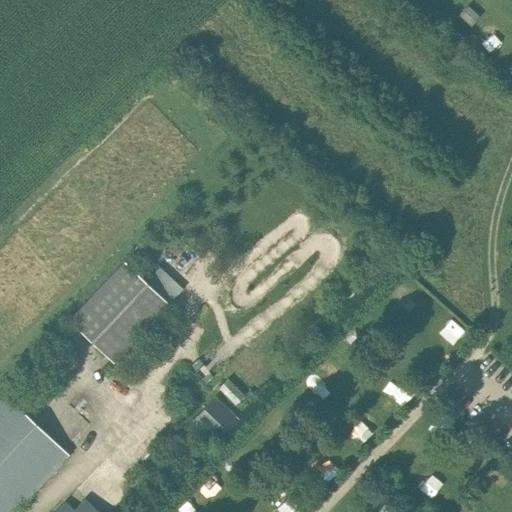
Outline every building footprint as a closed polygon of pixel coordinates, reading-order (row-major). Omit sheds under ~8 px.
[(124,262),(69,320),(113,362),(169,304),(124,262)] [(235,403),(242,394),(225,380),(218,389),(235,403)] [(0,511),(15,511),(69,454),(1,390),(0,391),(0,511)] [(217,397),(194,421),(216,442),(239,419),(217,397)] [(100,511),(85,497),(74,509),(65,501),(54,511),(100,511)]
